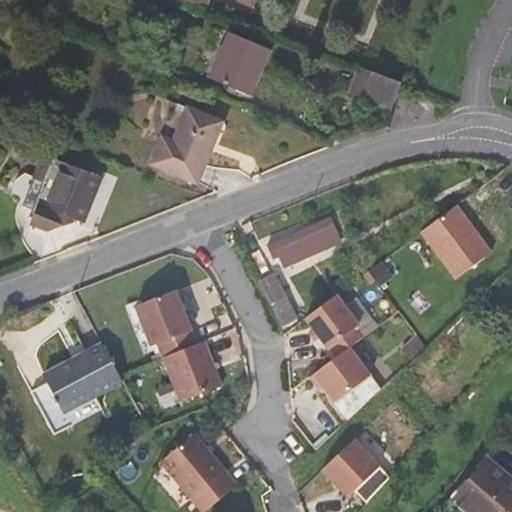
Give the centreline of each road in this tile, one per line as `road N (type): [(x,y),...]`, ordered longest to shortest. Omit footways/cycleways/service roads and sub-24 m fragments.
road 1 (residential): [(511,147),(453,136),(395,147),(196,221)]
road 2 (residential): [(196,221),(261,342),(274,441)]
road 3 (residential): [(196,221),(0,297)]
